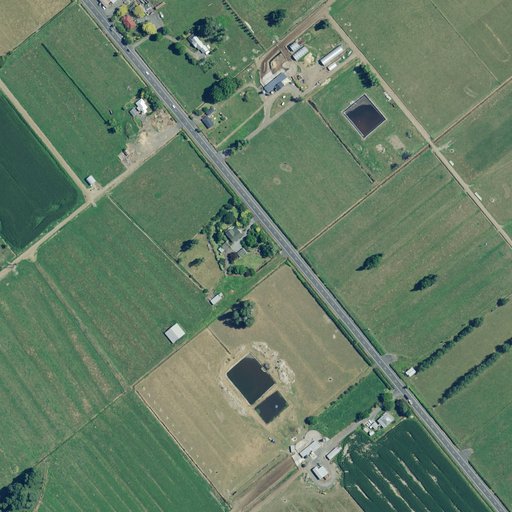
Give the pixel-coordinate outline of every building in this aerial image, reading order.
[(111,1),(113,4),(117,0),(99,0),(104,6),(106,9),(110,6),(108,3),(111,1)] [(147,12),(140,4),(138,6),(145,13),(147,12)] [(134,23),(135,22),(132,18),(131,19),(128,15),(122,19),(124,22),(123,23),(128,28),(129,28),(131,30),(136,25),(134,23)] [(207,43),(204,45),(194,33),(188,38),(188,39),(196,48),(196,47),(199,51),(200,50),(203,54),(210,47),(207,43)] [(299,48),(295,43),(289,47),(293,53),(299,48)] [(309,53),(304,47),(292,57),(297,62),(309,53)] [(343,53),(339,47),(320,62),(324,67),(343,53)] [(337,66),(334,62),(327,67),(330,71),(337,66)] [(287,77),(283,72),(264,88),(268,93),(275,87),(278,91),(284,86),(281,82),(287,77)] [(141,111),(142,112),(141,113),(142,114),(143,113),(144,114),(147,111),(146,109),(148,107),(145,103),(141,98),(135,103),(138,107),(137,108),(140,112),(141,111)] [(214,111),(212,108),(205,113),(208,116),(214,111)] [(214,125),(208,116),(203,120),(209,129),(214,125)] [(130,154),(127,149),(118,156),(121,161),(130,154)] [(96,181),(91,175),(86,179),(91,185),(96,181)] [(242,235),(236,227),(234,229),(232,230),(231,228),(225,233),(233,243),(242,235)] [(221,253),(231,244),(228,240),(218,249),(221,253)] [(246,252),(243,248),(237,253),(240,257),(246,252)] [(222,295),(221,292),(210,301),(214,305),(222,298),(220,296),(222,295)] [(185,333),(177,323),(165,333),(173,343),(185,333)] [(416,372),(412,367),(405,373),(409,377),(416,372)] [(377,420),(380,423),(378,424),(380,426),(381,425),(384,428),(394,420),(388,413),(386,415),(386,414),(377,420)] [(375,422),(372,420),(369,422),(372,425),(371,425),(374,429),(378,426),(375,422)] [(320,446),(315,440),(300,453),(303,457),(307,454),(308,455),(311,453),(310,452),(311,450),(313,452),(320,446)] [(342,449),(339,445),(327,456),(330,460),(342,449)] [(327,474),(328,473),(323,466),(318,469),(316,466),(312,470),(320,479),(324,476),(326,480),(329,477),(327,474)]
